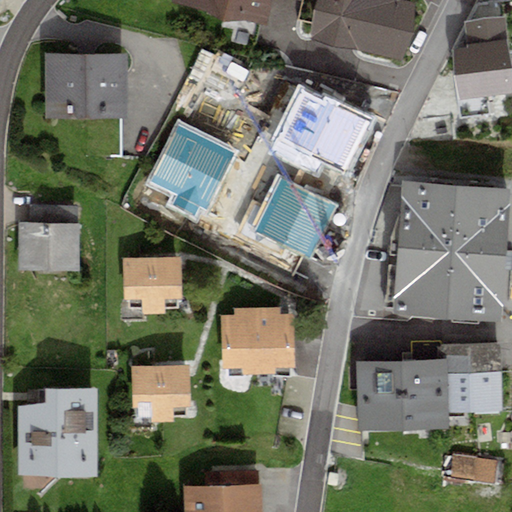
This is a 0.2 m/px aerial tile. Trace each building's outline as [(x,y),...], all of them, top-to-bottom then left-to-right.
[(172,0),(171,3),(208,12),(222,20),(266,26),(271,0),(172,0)] [(318,0),(307,40),(361,55),(359,63),(385,70),(397,31),(382,26),(370,0),(318,0)] [(465,46),(451,48),(459,118),(490,114),(488,95),(511,92),(511,79),(505,16),(463,21),(465,46)] [(126,53),(44,54),(45,118),(126,117),(126,53)] [(259,98),(205,71),(168,147),(186,155),(194,140),(230,157),(259,98)] [(391,314),(501,322),(504,270),(506,251),(510,188),(401,181),(391,314)] [(28,222),(18,222),(19,270),(80,270),(79,205),(28,205),(28,222)] [(181,258),(123,260),(124,300),(128,300),(129,310),(142,310),(142,315),(165,314),(165,309),(179,308),(179,298),(182,298),(181,258)] [(231,313),(217,314),(218,372),(221,372),(221,382),(246,382),(246,378),(253,378),(285,377),(296,377),(292,368),(295,368),(294,314),(280,314),(280,306),(231,307),(231,313)] [(437,360),(445,360),(446,412),(501,410),(499,344),(436,346),(437,360)] [(437,360),(355,362),(356,432),(447,430),(446,412),(445,360),(437,360)] [(190,365),(131,367),(133,407),(137,407),(137,417),(150,417),(150,422),(173,421),(173,416),(187,415),(187,405),(191,405),(190,365)] [(273,446),(285,377),(253,378),(244,441),(273,446)] [(44,402),(15,407),(18,475),(22,475),(23,489),(35,489),(39,493),(58,476),(98,477),(97,387),(44,388),(44,402)] [(476,455),(452,452),(450,474),(473,477),(475,458),(476,455)] [(496,460),(475,458),(473,477),(494,479),(496,460)] [(200,486),(184,486),(185,511),(263,511),(263,483),(258,483),(258,470),(200,472),(200,486)] [(497,511),(500,488),(440,481),(436,511),(497,511)]
